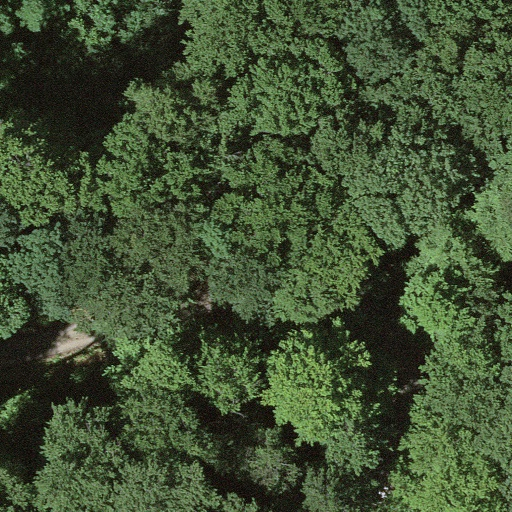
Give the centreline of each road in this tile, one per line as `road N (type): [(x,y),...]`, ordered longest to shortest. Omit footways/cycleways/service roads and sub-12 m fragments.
road 1 (track): [(0,361),(289,277),(346,277),(383,291),(406,320),(415,359),(407,409),(364,511)]
road 2 (track): [(346,277),(511,237)]
